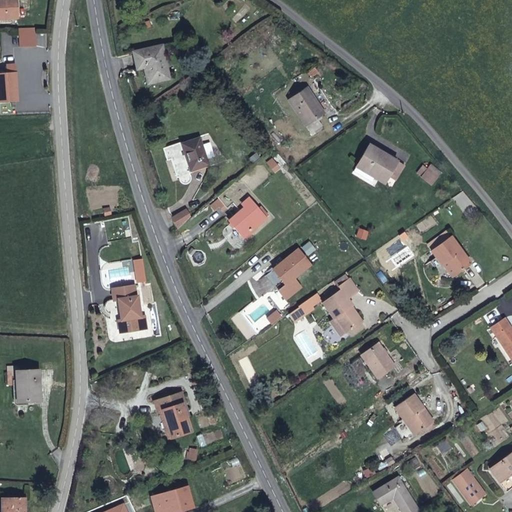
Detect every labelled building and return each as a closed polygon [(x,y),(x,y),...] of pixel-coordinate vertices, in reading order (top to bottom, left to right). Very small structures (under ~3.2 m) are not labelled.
[(0,0),(0,17),(16,16),(14,0),(0,0)] [(35,33),(27,33),(20,33),(19,33),(20,47),(35,47),(35,33)] [(167,50),(177,47),(176,42),(165,45),(167,50)] [(148,84),(169,78),(162,45),(133,52),(137,69),(145,67),(148,84)] [(12,82),(16,81),(15,65),(7,66),(7,75),(0,75),(0,101),(9,101),(13,101),(12,82)] [(311,134),(323,126),(318,119),(325,114),(306,86),(288,99),(311,134)] [(191,170),(208,165),(206,159),(201,145),(199,138),(182,144),(191,170)] [(192,173),(191,170),(182,144),(181,142),(163,149),(167,160),(171,159),(177,177),(179,177),(181,182),(182,184),(184,184),(186,185),(188,184),(191,181),(191,179),(191,177),(190,173),(192,173)] [(201,145),(206,159),(215,157),(210,142),(201,145)] [(369,145),(358,165),(375,175),(374,178),(385,184),(389,176),(396,181),(405,166),(369,145)] [(274,172),(286,164),(278,153),(266,162),(274,172)] [(358,165),(355,170),(373,180),(374,178),(375,175),(358,165)] [(421,177),(428,169),(424,166),(418,174),(421,177)] [(431,184),(437,177),(428,169),(421,177),(431,184)] [(238,199),(227,186),(218,194),(216,196),(218,198),(227,208),(238,199)] [(223,210),(227,208),(218,198),(210,204),(214,209),(219,205),(223,210)] [(242,204),(245,207),(247,209),(240,216),(238,213),(230,221),(243,237),(265,217),(249,198),(242,204)] [(247,209),(245,207),(238,213),(240,216),(247,209)] [(172,218),(177,229),(189,219),(184,213),(172,218)] [(366,240),(369,230),(358,228),(356,238),(366,240)] [(427,245),(431,251),(451,237),(447,231),(427,245)] [(451,237),(431,251),(442,265),(445,263),(447,261),(456,274),(471,263),(451,237)] [(310,242),(302,248),(308,255),(316,249),(310,242)] [(310,265),(298,249),(273,270),(286,285),(310,265)] [(135,282),(146,281),(144,258),(133,259),(135,282)] [(447,261),(445,263),(454,275),(456,274),(447,261)] [(335,282),(339,287),(350,279),(346,275),(335,282)] [(350,279),(339,287),(341,290),(323,303),(333,318),(336,317),(347,332),(362,321),(351,306),(352,305),(348,298),(358,291),(350,279)] [(134,286),(112,290),(114,301),(119,301),(122,320),(119,321),(121,334),(138,330),(136,318),(141,317),(138,297),(136,297),(134,286)] [(316,294),(299,306),(305,315),(314,309),(312,306),(321,301),(316,294)] [(305,315),(299,307),(289,314),(294,322),(305,315)] [(270,324),(282,320),(279,311),(267,315),(270,324)] [(259,330),(269,323),(264,316),(254,323),(259,330)] [(336,317),(333,318),(330,321),(340,337),(347,332),(336,317)] [(511,330),(504,319),(491,328),(511,359),(511,330)] [(319,353),(305,331),(295,337),(307,360),(319,353)] [(395,366),(378,343),(361,355),(378,379),(395,366)] [(40,401),(39,371),(16,372),(16,385),(17,402),(40,401)] [(16,385),(16,372),(8,372),(8,386),(16,385)] [(184,410),(187,409),(181,392),(154,401),(157,411),(162,410),(171,437),(191,431),(184,410)] [(406,420),(416,434),(433,422),(413,394),(394,407),(404,421),(406,420)] [(404,421),(413,434),(414,435),(416,434),(406,420),(404,421)] [(392,430),(401,443),(413,434),(404,421),(392,430)] [(195,460),(197,449),(190,448),(188,459),(195,460)] [(510,475),(511,477),(511,451),(489,469),(499,483),(510,475)] [(371,467),(363,470),(366,478),(374,474),(371,467)] [(484,494),(466,470),(452,480),(470,504),(484,494)] [(507,492),(511,488),(511,477),(510,475),(499,483),(507,492)] [(401,511),(415,511),(418,510),(397,477),(373,493),(380,505),(393,497),(401,511)] [(151,497),(153,506),(157,505),(158,511),(174,511),(193,507),(186,487),(151,497)] [(23,511),(24,499),(1,499),(1,511),(23,511)]
